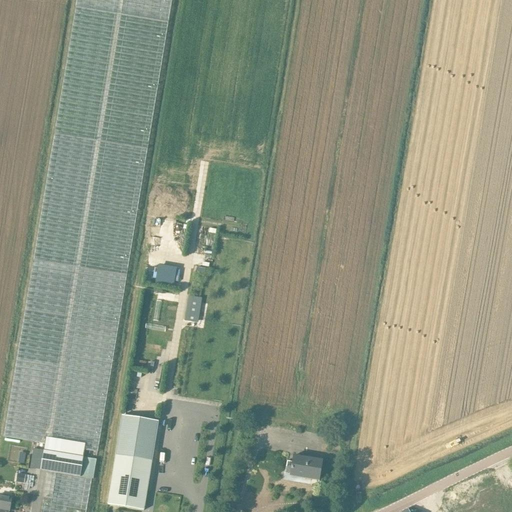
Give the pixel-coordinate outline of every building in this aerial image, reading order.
[(56,473),(92,479),(95,460),(83,458),(84,450),(98,452),(116,340),(147,148),(167,25),(171,0),(76,0),(75,7),(75,8),(70,37),(37,240),(4,437),(46,444),(43,451),(40,470),(56,473)] [(116,455),(107,505),(143,511),(152,461),(158,421),(122,416),(116,455)] [(319,480),(322,461),(293,456),(292,462),(287,461),(285,473),(290,474),(290,476),(319,480)] [(17,473),(16,482),(24,483),(25,475),(17,473)] [(86,511),(92,479),(56,473),(51,499),(44,498),(41,511),(86,511)] [(0,511),(8,511),(9,511),(11,497),(0,495),(0,511)]
